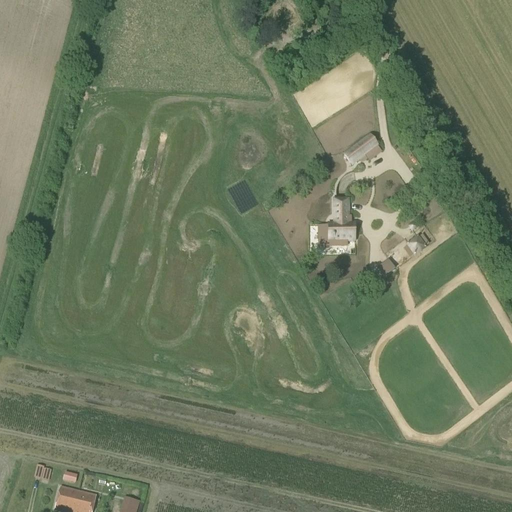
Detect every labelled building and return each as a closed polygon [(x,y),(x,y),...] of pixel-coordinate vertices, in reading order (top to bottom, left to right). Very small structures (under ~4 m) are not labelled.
[(377,148),(369,137),(343,156),(349,165),(351,168),(376,148),(377,148)] [(348,200),(332,201),(332,202),(332,223),(327,223),(328,247),(347,246),(347,243),(355,243),(354,226),(348,226),(348,200)] [(413,222),(407,227),(411,232),(417,228),(413,222)] [(417,236),(405,245),(414,258),(426,249),(417,236)] [(379,267),(386,276),(395,270),(388,260),(379,267)] [(44,469),(41,480),(48,482),(51,471),(44,469)] [(77,476),(65,473),(63,481),(75,484),(77,476)] [(57,511),(73,511),(79,492),(61,488),(55,511),(57,511)] [(79,492),(73,511),(92,511),(97,497),(79,492)] [(136,511),(140,502),(124,497),(119,511),(136,511)]
